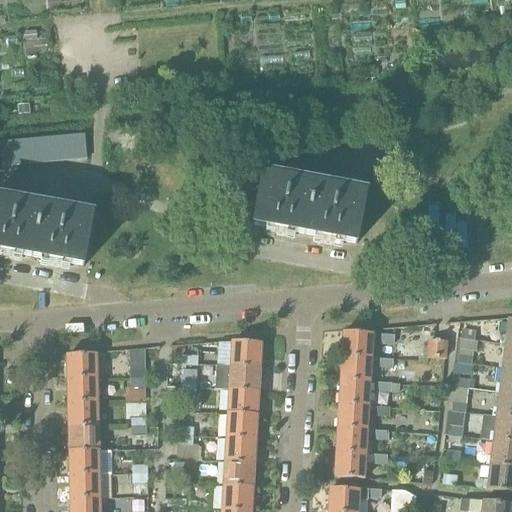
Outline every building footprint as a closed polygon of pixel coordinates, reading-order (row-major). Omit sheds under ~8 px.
[(134,97),(163,94),(161,81),(132,84),(134,97)] [(84,135),(72,137),(74,161),(87,159),(84,135)] [(72,137),(60,138),(62,162),(74,161),(72,137)] [(60,138),(48,139),(50,163),(62,162),(60,138)] [(48,139),(36,140),(38,164),(50,163),(48,139)] [(38,164),(36,140),(23,141),(26,165),(38,164)] [(23,141),(11,142),(13,166),(26,165),(23,141)] [(13,166),(11,142),(0,143),(0,154),(1,167),(13,166)] [(287,232),(304,235),(313,186),(262,177),(253,226),(274,229),(273,234),(286,237),(287,232)] [(313,186),(304,235),(322,238),(321,243),(334,246),(335,241),(356,245),(365,196),(313,186)] [(14,255),(31,258),(40,209),(0,201),(0,252),(1,252),(0,256),(0,257),(13,259),(14,255)] [(40,209),(31,258),(49,261),(48,266),(61,268),(62,263),(83,267),(92,218),(40,209)] [(462,331),(461,340),(474,342),(475,332),(462,331)] [(343,334),(341,359),(371,361),(373,336),(372,336),(343,334)] [(395,337),(380,336),(379,346),(394,347),(395,337)] [(429,340),(429,342),(428,357),(444,358),(445,341),(429,340)] [(231,344),(230,368),(260,370),(261,345),(232,344),(231,344)] [(511,346),(505,346),(502,370),(511,371),(511,346)] [(145,351),(145,350),(129,352),(130,379),(145,379),(145,351)] [(473,357),(458,355),(457,366),(472,368),(473,357)] [(96,357),(66,357),(67,382),(97,381),(96,357)] [(198,357),(182,357),(182,366),(199,367),(198,357)] [(341,359),(340,383),(370,385),(371,361),(341,359)] [(393,361),(379,361),(378,370),(393,371),(393,361)] [(216,367),(215,391),(229,392),(258,394),(260,370),(230,368),(216,367)] [(511,371),(502,370),(499,394),(511,395),(511,371)] [(125,406),(146,405),(146,404),(145,379),(130,379),(130,389),(125,389),(125,406)] [(454,388),(468,390),(470,381),(456,379),(454,388)] [(180,390),(196,390),(197,381),(181,380),(180,390)] [(97,381),(67,382),(68,406),(97,405),(97,381)] [(340,383),(338,407),(368,409),(370,385),(340,383)] [(378,385),(377,393),(390,394),(391,386),(378,385)] [(391,386),(390,394),(399,394),(399,386),(391,386)] [(468,390),(454,388),(451,388),(448,412),(451,413),(451,414),(465,415),(468,390)] [(180,390),(179,412),(188,413),(189,399),(196,399),(196,390),(180,390)] [(229,392),(227,416),(257,418),(258,394),(229,392)] [(511,395),(499,394),(496,418),(511,420),(511,395)] [(97,405),(68,406),(68,430),(98,429),(97,405)] [(131,421),(131,428),(146,427),(146,405),(125,406),(126,421),(131,421)] [(338,407),(337,431),(367,433),(368,409),(338,407)] [(376,408),(375,418),(390,419),(390,409),(376,408)] [(227,416),(226,440),(256,442),(257,418),(227,416)] [(484,417),(481,441),(492,442),(511,444),(511,420),(496,418),(496,419),(484,417)] [(147,451),(146,427),(131,428),(131,437),(125,437),(126,451),(147,451)] [(463,429),(449,427),(448,438),(462,440),(463,429)] [(178,428),(178,437),(193,438),(194,428),(178,428)] [(98,429),(68,430),(69,454),(99,453),(98,429)] [(337,431),(335,455),(365,457),(367,433),(337,431)] [(389,433),(374,432),(374,442),(388,443),(389,433)] [(193,438),(178,437),(176,461),(192,462),(200,463),(201,449),(197,446),(193,446),(193,438)] [(226,440),(224,464),(254,466),(256,442),(226,440)] [(511,444),(492,442),(489,467),(511,469),(511,444)] [(461,453),(446,451),(445,462),(459,464),(461,453)] [(99,453),(69,454),(69,478),(99,477),(99,453)] [(335,455),(334,479),(364,481),(365,457),(335,455)] [(387,457),(372,457),(372,466),(387,467),(387,457)] [(224,464),(223,488),(253,490),(254,466),(224,464)] [(132,467),(132,476),(133,476),(147,476),(148,476),(148,467),(132,467)] [(511,469),(489,467),(486,492),(511,494),(511,469)] [(424,472),(422,485),(431,486),(432,473),(424,472)] [(457,477),(443,475),(442,487),(456,488),(457,477)] [(147,476),(133,476),(133,485),(147,485),(147,476)] [(175,476),(175,485),(190,486),(191,477),(175,476)] [(99,477),(69,478),(70,502),(100,501),(99,477)] [(175,485),(174,494),(190,495),(190,486),(175,485)] [(223,488),(221,511),(251,511),(253,490),(223,488)] [(329,491),(328,511),(358,511),(359,502),(367,502),(367,500),(380,500),(380,493),(359,491),(359,493),(329,491)] [(414,511),(415,500),(405,494),(392,493),(390,511),(414,511)] [(100,511),(100,501),(70,502),(70,511),(100,511)] [(461,501),(460,511),(509,511),(510,507),(461,501)]
